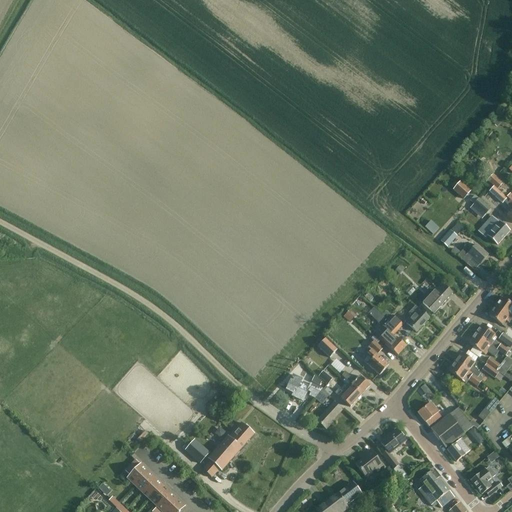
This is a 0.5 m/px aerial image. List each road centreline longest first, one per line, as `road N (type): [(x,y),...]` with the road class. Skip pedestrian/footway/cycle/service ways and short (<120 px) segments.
road 1 (track): [(254,403),(171,322),(0,222)]
road 2 (residential): [(393,406),(511,265)]
road 3 (residential): [(476,511),(393,406)]
